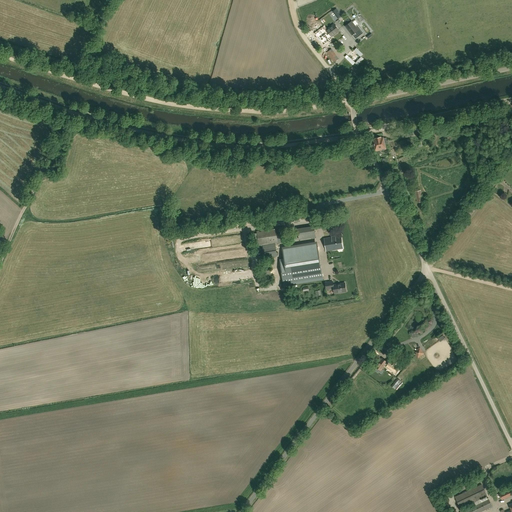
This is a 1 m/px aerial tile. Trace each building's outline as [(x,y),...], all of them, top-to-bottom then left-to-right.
[(341,15),(336,9),(332,11),(338,18),(341,15)] [(357,25),(355,27),(351,21),(345,26),(355,39),(363,33),(357,25)] [(326,30),(324,27),(314,35),(322,46),(332,38),(331,37),(339,31),(334,24),(326,30)] [(328,52),(335,63),(340,60),(333,49),(328,52)] [(399,132),(399,138),(421,133),(420,128),(399,132)] [(376,151),(385,149),(384,144),(389,143),(389,140),(387,141),(386,138),(383,138),(380,138),(380,137),(379,138),(378,137),(376,138),(375,139),(374,139),(376,151)] [(417,203),(423,201),(423,200),(424,200),(423,196),(422,196),(421,190),(415,192),(417,203)] [(275,213),(276,222),(309,217),(307,207),(275,213)] [(259,246),(287,242),(286,236),(288,235),(288,232),(285,233),(284,227),(257,231),(259,246)] [(299,240),(315,237),(314,227),(308,228),(309,229),(297,230),(299,240)] [(341,236),(324,238),(326,251),(343,248),(341,236)] [(264,259),(277,257),(275,244),(262,246),(264,259)] [(317,247),(283,252),(284,258),(280,259),(284,286),(323,279),(317,247)] [(333,281),(325,283),(326,289),(333,288),(334,293),(346,291),(345,283),(333,285),(333,281)] [(415,353),(418,357),(424,353),(420,347),(416,349),(416,350),(415,351),(416,353),(415,353)] [(385,366),(386,366),(396,373),(400,368),(396,365),(394,364),(395,363),(391,360),(391,361),(390,361),(388,363),(382,358),(381,358),(380,358),(374,366),(381,371),(385,366)] [(401,382),(398,379),(391,386),(395,389),(401,382)] [(487,496),(482,484),(455,497),(460,508),(487,496)] [(502,500),(510,496),(511,495),(511,489),(499,494),(502,500)] [(480,511),(492,506),(489,499),(461,511),(480,511)]
